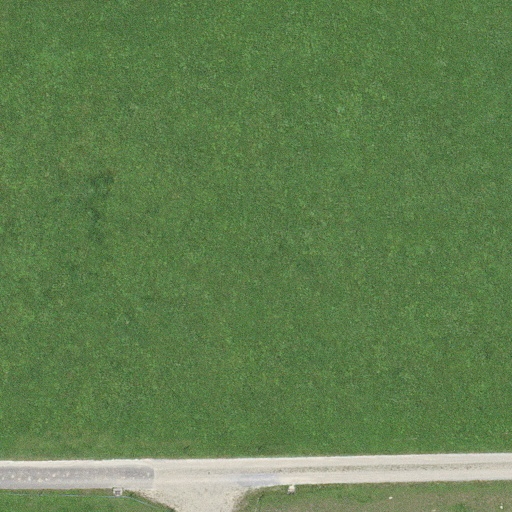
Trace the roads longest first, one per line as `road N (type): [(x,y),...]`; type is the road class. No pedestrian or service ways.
road 1 (track): [(511,471),(215,479),(216,511)]
road 2 (unclassified): [(215,479),(0,475)]
